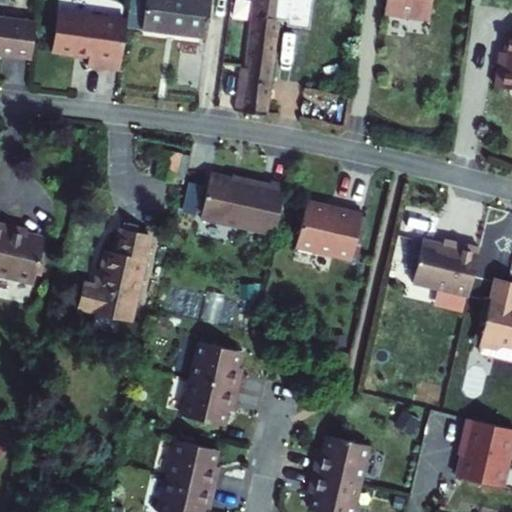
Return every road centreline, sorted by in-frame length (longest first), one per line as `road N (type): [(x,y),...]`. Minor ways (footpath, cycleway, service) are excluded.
road 1 (residential): [(511,189),(308,141),(0,99)]
road 2 (residential): [(258,511),(284,391)]
